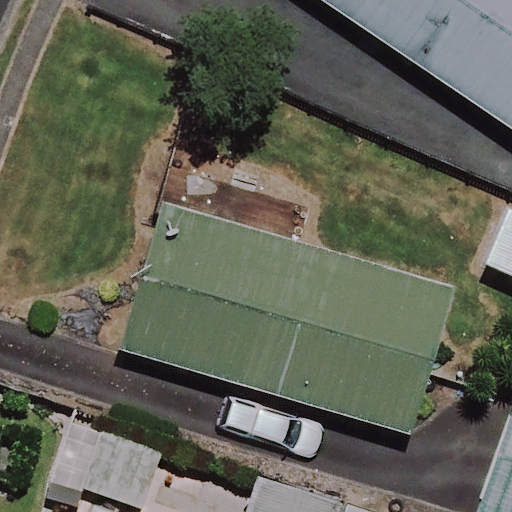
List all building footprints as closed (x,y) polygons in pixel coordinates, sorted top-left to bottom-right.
[(511,0),(311,0),(511,136),(511,0)] [(511,214),(507,212),(481,273),(511,285),(511,214)] [(444,302),(173,221),(132,358),(403,439),(444,302)] [(511,511),(511,436),(485,511),(511,511)] [(339,511),(259,485),(250,511),(339,511)]
